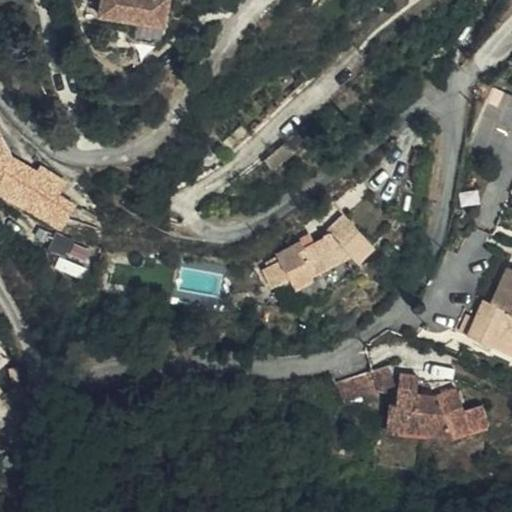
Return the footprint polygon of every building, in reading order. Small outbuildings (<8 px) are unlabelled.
[(167,24),(170,0),(105,0),(103,14),(167,24)] [(511,95),(496,88),(474,145),(498,153),(511,116),(511,95)] [(0,160),(0,187),(64,226),(80,200),(62,189),(68,180),(10,144),(0,160)] [(381,247),(349,213),(331,233),(311,243),(304,236),(280,248),(283,254),(265,262),(275,282),(292,273),(299,287),(320,277),(319,272),(353,254),(363,264),(381,247)] [(64,236),(55,262),(86,273),(95,247),(64,236)] [(511,266),(509,265),(494,303),(484,299),(477,319),(468,315),(459,334),(480,342),(511,354),(511,266)] [(0,372),(9,371),(14,358),(0,340),(0,372)] [(493,348),(480,342),(478,349),(491,354),(493,348)] [(9,371),(10,373),(19,364),(14,358),(9,371)] [(390,364),(342,379),(341,379),(345,398),(397,380),(390,364)] [(459,422),(455,436),(457,436),(493,424),(484,405),(467,410),(462,388),(446,395),(420,395),(420,379),(401,379),(401,408),(393,409),(393,413),(457,411),(459,422)] [(393,436),(455,436),(459,422),(457,411),(393,413),(393,436)]
